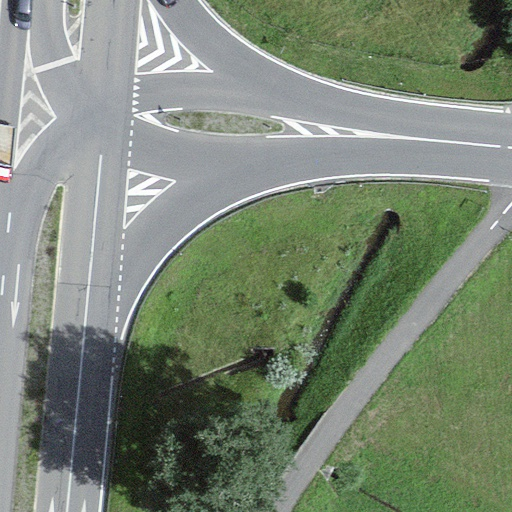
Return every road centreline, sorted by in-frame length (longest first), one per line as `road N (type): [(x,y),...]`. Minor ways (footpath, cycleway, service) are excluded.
road 1 (secondary): [(81,332),(157,227),(199,193),(264,161)]
road 2 (secondary): [(81,332),(101,114)]
road 3 (secondary): [(298,99),(161,93),(101,114)]
road 4 (secondary): [(264,161),(454,143)]
road 5 (secondary): [(64,511),(81,332)]
road 6 (secondary): [(101,114),(133,141),(264,161)]
road 7 (secondary): [(454,143),(298,99)]
road 8 (secondary): [(29,26),(14,187)]
road 9 (secondary): [(298,99),(249,74),(177,0)]
road 10 (secondary): [(14,187),(0,337)]
